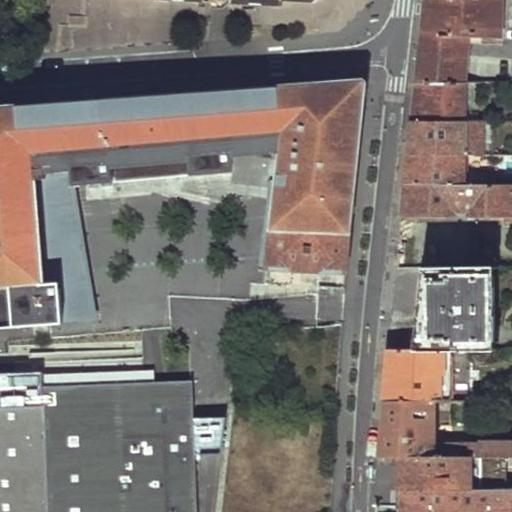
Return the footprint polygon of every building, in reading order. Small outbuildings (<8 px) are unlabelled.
[(419,53),(416,82),(467,82),(467,41),(463,41),(463,34),(478,34),(478,38),(500,38),(500,0),(424,0),(424,7),(422,33),(419,53)] [(0,325),(95,319),(89,264),(59,266),(60,278),(41,280),(35,171),(69,169),(70,184),(109,181),(108,166),(180,162),(181,176),(225,173),(225,159),(280,155),(269,263),(347,272),(354,197),(365,85),(363,79),(265,85),(0,106),(0,325)] [(416,82),(412,121),(465,121),(467,82),(416,82)] [(411,138),(409,156),(462,156),(479,156),(481,121),(465,121),(412,121),(411,138)] [(407,169),(406,185),(511,183),(511,174),(462,175),(462,156),(409,156),(407,169)] [(59,266),(89,264),(70,184),(69,169),(35,171),(41,280),(60,278),(59,266)] [(404,202),(403,213),(504,214),(503,223),(511,223),(511,183),(406,185),(404,202)] [(429,307),(425,349),(475,349),(490,349),(490,309),(496,310),(495,268),(424,269),(425,301),(425,307),(429,307)] [(387,379),(385,400),(436,400),(447,400),(456,401),(477,401),(486,401),(487,389),(452,388),(452,362),(474,362),(475,349),(425,349),(390,349),(387,379)] [(48,371),(0,373),(0,511),(199,511),(193,381),(154,383),(57,385),(48,385),(48,377),(48,371)] [(382,428),(379,455),(404,455),(472,454),(511,454),(511,439),(480,440),(480,443),(435,443),(436,400),(385,400),(382,428)] [(447,400),(446,408),(456,409),(456,401),(447,400)] [(477,401),(477,410),(487,410),(487,401),(486,401),(477,401)] [(265,425),(252,511),(306,511),(317,433),(265,425)] [(403,474),(403,490),(472,491),(472,454),(404,455),(403,474)] [(484,483),(484,491),(509,492),(509,484),(484,483)] [(402,511),(511,511),(511,491),(509,492),(484,491),(472,491),(403,490),(403,505),(402,511)]
